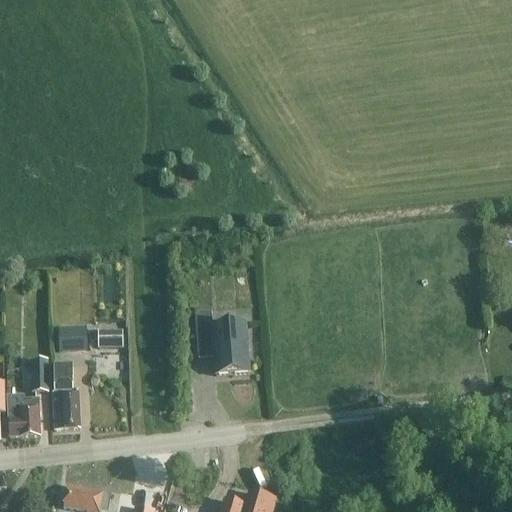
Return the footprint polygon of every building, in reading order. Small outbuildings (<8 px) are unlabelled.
[(246,326),(213,329),(211,312),(195,313),(197,342),(213,341),(216,378),(250,375),(246,326)] [(58,331),(60,357),(88,355),(87,330),(58,331)] [(98,334),(98,351),(124,351),(123,333),(98,334)] [(49,395),(49,363),(31,363),(32,395),(49,395)] [(74,394),(73,369),(54,369),(55,395),(53,395),(55,433),(80,432),(79,393),(74,394)] [(39,402),(24,403),(24,399),(8,400),(9,422),(10,440),(41,439),(39,402)] [(101,511),(104,496),(68,489),(64,510),(72,511),(101,511)] [(274,511),(277,502),(249,494),(245,508),(224,503),(221,511),(274,511)]
